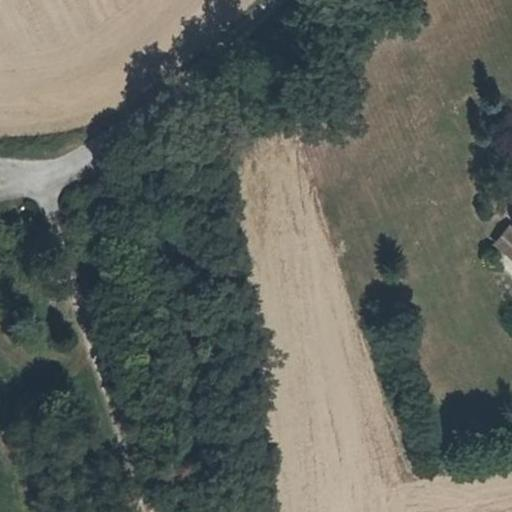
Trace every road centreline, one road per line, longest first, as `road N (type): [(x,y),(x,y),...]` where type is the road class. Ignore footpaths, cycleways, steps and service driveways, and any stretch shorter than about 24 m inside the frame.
road 1 (track): [(146,511),(44,179)]
road 2 (unclassified): [(0,170),(44,179),(84,167),(136,132),(274,0)]
